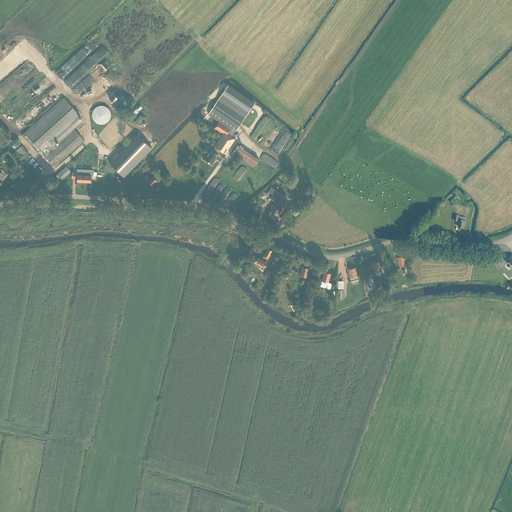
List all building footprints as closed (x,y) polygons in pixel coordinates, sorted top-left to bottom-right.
[(98,66),(83,80),(88,86),(103,72),(98,66)] [(228,85),(208,114),(219,121),(215,128),(222,133),(214,146),(215,147),(213,150),(211,149),(208,152),(206,154),(207,155),(204,158),(212,163),(218,154),(221,151),(225,154),(235,139),(232,137),(255,103),(228,85)] [(57,144),(53,140),(80,116),(64,97),(24,133),(41,151),(42,150),(45,154),(44,155),(55,167),(59,163),(58,163),(84,140),(74,129),(57,144)] [(102,124),(105,123),(107,122),(109,120),(110,118),(111,116),(111,113),(110,111),(109,109),(107,107),(104,106),(102,105),(99,105),(97,106),(95,108),(93,110),(92,112),(92,115),(92,117),(93,119),(95,121),(97,123),(99,124),(102,124)] [(110,163),(124,177),(152,148),(138,134),(110,163)] [(239,158),(245,149),(238,145),(232,153),(239,158)] [(17,149),(25,159),(29,155),(21,146),(17,149)] [(245,149),(239,158),(253,167),(258,159),(245,149)] [(84,181),(84,169),(77,169),(77,172),(72,172),(72,178),(77,178),(77,181),(84,181)] [(84,169),(84,181),(91,182),(91,175),(93,175),(93,170),(84,169)] [(162,178),(158,175),(156,173),(153,176),(148,181),(152,185),(157,180),(158,182),(162,178)] [(277,202),(279,198),(282,193),(271,186),(268,191),(272,194),(269,198),(275,201),(277,202)] [(281,205),(284,200),(279,198),(277,202),(275,201),(273,204),(273,203),(267,213),(268,214),(267,215),(271,217),(273,215),(276,217),(281,208),(279,207),(281,204),(281,205)] [(465,219),(466,217),(458,215),(458,214),(455,213),(454,220),(457,220),(457,218),(459,219),(458,224),(459,224),(459,226),(463,227),(463,225),(465,225),(466,219),(465,219)] [(269,254),(271,251),(267,248),(265,253),(264,253),(262,256),(263,256),(261,259),(258,257),(255,263),(263,267),(267,259),(268,259),(270,255),(269,254)] [(399,266),(406,264),(404,255),(397,257),(399,266)] [(377,279),(382,278),(382,275),(381,270),(382,270),(380,261),(373,263),(377,279)] [(307,277),(309,268),(302,266),(300,275),(307,277)] [(352,282),(358,280),(355,267),(348,269),(352,282)] [(272,280),(276,273),(268,268),(264,275),(272,280)] [(328,282),(330,273),(324,272),(322,280),(323,281),(322,281),(320,286),(326,287),(326,288),(327,288),(330,289),(332,283),(328,282)] [(375,277),(374,277),(373,273),(363,275),(362,275),(363,280),(364,283),(366,283),(368,291),(377,289),(375,281),(376,280),(375,277)]
